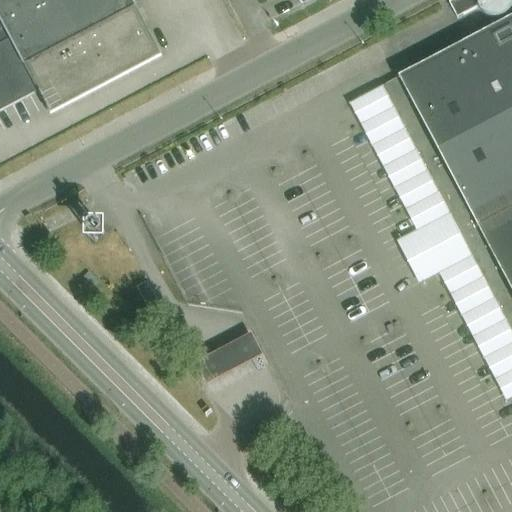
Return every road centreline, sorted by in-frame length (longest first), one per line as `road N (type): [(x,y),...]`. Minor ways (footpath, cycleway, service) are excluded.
road 1 (unclassified): [(0,212),(400,0)]
road 2 (tertiary): [(262,511),(0,247)]
road 3 (tertiary): [(0,282),(227,511)]
road 4 (unknown): [(232,413),(408,311)]
